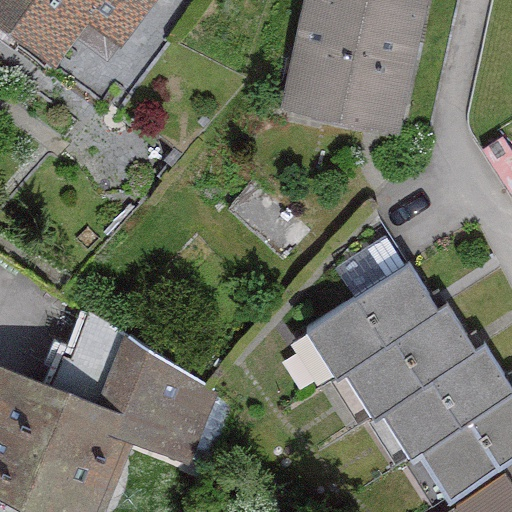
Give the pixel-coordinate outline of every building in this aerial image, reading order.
[(146,0),(0,0),(0,33),(39,63),(74,18),(111,46),(146,0)] [(420,0),(296,0),(273,104),(390,130),(420,0)] [(426,310),(398,264),(298,325),(329,376),(339,370),(367,416),(382,407),(437,497),(511,451),(511,380),(502,386),(476,343),(465,350),(437,303),(426,310)] [(106,323),(67,306),(40,366),(79,383),(106,323)] [(86,400),(0,366),(0,491),(52,511),(88,511),(120,431),(152,444),(184,364),(112,335),(86,400)] [(511,511),(511,502),(495,478),(444,511),(511,511)]
